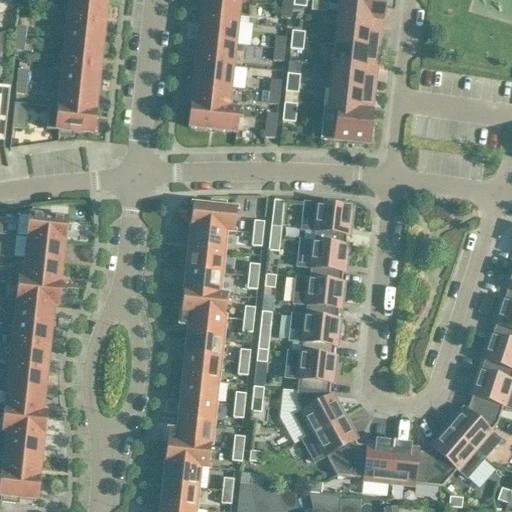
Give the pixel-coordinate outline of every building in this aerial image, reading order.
[(34,10),(35,0),(25,0),(24,9),(34,10)] [(237,24),(239,2),(217,0),(201,0),(199,20),(237,24)] [(305,9),(306,0),(293,0),(292,7),(305,9)] [(382,8),(382,0),(339,0),(339,4),(383,8),(382,8)] [(103,27),(106,5),(69,1),(66,23),(103,27)] [(383,9),(383,8),(339,4),(337,25),(380,30),(382,9),(383,9)] [(290,20),(291,8),(282,7),(280,19),(290,20)] [(10,11),(0,13),(0,31),(14,29),(10,11)] [(234,46),(237,24),(199,20),(197,42),(234,46)] [(101,48),(103,27),(66,23),(64,44),(101,48)] [(377,51),(380,30),(337,25),(334,46),(377,51)] [(16,27),(14,39),(24,40),(26,28),(16,27)] [(303,43),(304,34),(291,33),(290,42),(303,43)] [(275,38),(274,50),(283,51),(285,39),(275,38)] [(23,52),(24,40),(14,39),(13,51),(23,52)] [(232,67),(234,46),(197,42),(195,63),(232,67)] [(302,52),(303,43),(290,42),(289,51),(302,52)] [(99,70),(101,48),(64,44),(62,66),(99,70)] [(375,72),(377,51),(334,46),(332,67),(375,72)] [(282,63),(283,51),(274,50),(272,62),(282,63)] [(229,89),(232,67),(195,63),(192,85),(229,89)] [(96,91),(99,70),(62,66),(59,87),(96,91)] [(373,93),(375,72),(332,67),(330,89),(373,93)] [(27,72),(17,71),(16,83),(26,84),(27,72)] [(298,86),(299,77),(286,76),(285,85),(298,86)] [(270,81),(269,93),(279,94),(280,82),(270,81)] [(25,96),(26,84),(16,83),(15,95),(25,96)] [(227,109),(229,89),(192,85),(190,105),(227,109)] [(297,95),(298,86),(285,85),(284,93),(297,95)] [(0,141),(3,142),(9,88),(0,87),(0,141)] [(94,112),(96,91),(59,87),(57,108),(94,112)] [(370,116),(373,93),(330,89),(327,110),(327,111),(370,116)] [(277,106),(279,94),(269,93),(268,105),(277,106)] [(28,106),(14,104),(11,129),(25,131),(28,106)] [(237,110),(227,109),(190,105),(188,129),(235,134),(237,110)] [(295,115),(296,106),(283,105),(282,114),(295,115)] [(95,112),(94,112),(57,108),(48,107),(45,130),(58,132),(58,137),(72,139),(72,133),(92,135),(95,112)] [(367,146),(370,116),(327,111),(327,110),(322,109),(319,141),(367,146)] [(294,124),(295,115),(282,114),(281,123),(294,124)] [(267,115),(265,127),(275,128),(276,116),(267,115)] [(274,139),(275,128),(265,127),(264,138),(274,139)] [(224,204),(212,203),(211,208),(192,206),(189,229),(190,229),(225,233),(233,234),(235,210),(223,209),(224,204)] [(299,244),(348,249),(348,248),(345,247),(346,237),(349,237),(351,214),(353,214),(354,209),(340,208),(336,208),(336,207),(303,204),(300,231),(313,233),(312,244),(299,242),(299,244)] [(26,239),(27,239),(27,238),(64,242),(66,220),(49,218),(49,212),(32,210),(31,216),(29,216),(26,239)] [(253,222),(252,235),(262,236),(263,223),(253,222)] [(281,228),(270,227),(269,240),(279,241),(281,228)] [(222,254),(225,233),(190,229),(188,251),(222,254)] [(261,248),(262,236),(252,235),(251,247),(261,248)] [(61,264),(64,242),(27,238),(27,239),(24,260),(61,264)] [(279,241),(269,240),(267,252),(278,253),(279,241)] [(348,249),(299,244),(296,268),(309,270),(308,281),(295,279),(295,281),(343,286),(344,285),(341,284),(342,274),(345,274),(348,249)] [(220,275),(222,254),(188,251),(185,271),(220,275)] [(59,285),(61,264),(24,260),(22,280),(22,281),(59,285)] [(249,265),(247,278),(257,279),(259,266),(249,265)] [(511,266),(503,291),(506,291),(503,302),(500,301),(500,302),(511,305),(511,266)] [(218,296),(220,275),(185,271),(183,292),(218,296)] [(275,277),(265,276),(263,289),(274,290),(275,277)] [(256,291),(257,279),(247,278),(246,290),(256,291)] [(57,308),(59,285),(22,281),(22,280),(18,280),(16,302),(53,306),(53,307),(57,308)] [(343,286),(295,281),(292,305),(305,307),(304,318),(291,316),(291,318),(339,323),(339,322),(337,321),(338,311),(341,311),(343,286)] [(226,296),(218,296),(183,292),(182,292),(180,314),(223,319),(226,296)] [(50,328),(53,307),(53,306),(16,302),(13,324),(50,328)] [(511,305),(500,302),(492,326),(494,327),(491,337),(488,336),(488,337),(511,344),(511,305)] [(244,308),(243,321),(253,322),(254,309),(244,308)] [(271,314),(261,313),(259,326),(270,327),(271,314)] [(221,340),(223,319),(180,314),(179,326),(188,326),(187,336),(221,340)] [(339,323),(291,318),(288,342),(301,344),(300,355),(287,353),(287,355),(335,360),(335,359),(333,358),(334,347),(337,348),(339,323)] [(251,334),(253,322),(243,321),(241,333),(251,334)] [(48,349),(50,328),(13,324),(11,345),(48,349)] [(219,362),(221,340),(187,336),(184,358),(219,362)] [(511,344),(488,337),(480,361),(483,362),(480,372),(477,372),(511,384),(511,383),(511,378),(511,344)] [(46,371),(48,349),(11,345),(9,367),(46,371)] [(239,351),(238,364),(248,365),(249,352),(239,351)] [(267,352),(257,351),(255,363),(266,364),(267,352)] [(335,360),(287,355),(284,379),(297,381),(296,393),(329,396),(330,385),(333,385),(335,360)] [(216,383),(219,362),(184,358),(182,379),(216,383)] [(247,377),(248,365),(238,364),(237,376),(247,377)] [(43,393),(46,371),(9,367),(6,389),(43,393)] [(511,384),(477,372),(469,397),(471,398),(468,408),(499,419),(502,408),(511,410),(511,384)] [(214,405),(216,383),(182,379),(180,401),(214,405)] [(263,389),(253,388),(251,401),(262,402),(263,389)] [(41,414),(41,413),(43,393),(6,389),(4,410),(41,414)] [(344,419),(335,403),(332,396),(329,398),(329,396),(296,393),(295,403),(301,413),(294,417),(306,438),(301,441),(302,442),(344,419)] [(235,394),(233,407),(243,408),(245,395),(235,394)] [(212,426),(214,405),(180,401),(177,422),(212,426)] [(262,402),(251,401),(250,413),(260,414),(262,402)] [(242,420),(243,408),(233,407),(232,419),(242,420)] [(499,419),(468,408),(465,412),(463,410),(446,429),(483,461),(499,442),(489,433),(497,425),(499,419)] [(45,414),(41,413),(41,414),(4,410),(2,433),(6,433),(6,432),(43,436),(45,414)] [(357,447),(356,447),(354,442),(356,441),(353,434),(344,419),(302,442),(314,464),(325,458),(336,477),(353,479),(357,447)] [(210,448),(212,426),(177,422),(176,432),(167,431),(166,443),(210,448)] [(446,429),(434,442),(429,448),(432,450),(428,455),(424,487),(441,489),(456,471),(466,480),(483,461),(446,429)] [(40,458),(43,436),(6,432),(6,433),(3,454),(40,458)] [(233,437),(232,450),(242,451),(243,439),(233,437)] [(393,444),(375,442),(374,446),(367,445),(366,448),(357,447),(353,479),(363,480),(362,483),(388,486),(393,444)] [(207,470),(210,448),(166,443),(164,465),(199,469),(207,470)] [(428,455),(417,453),(417,450),(410,450),(410,446),(393,444),(388,486),(413,489),(413,486),(424,487),(428,455)] [(241,464),(242,451),(232,450),(231,462),(241,464)] [(262,454),(249,452),(248,463),(261,464),(262,454)] [(38,479),(40,458),(3,454),(1,474),(1,475),(38,479)] [(197,489),(199,469),(164,465),(162,486),(197,489)] [(36,502),(38,479),(1,475),(1,474),(0,474),(0,477),(0,497),(1,498),(0,503),(17,505),(18,500),(36,502)] [(231,493),(233,481),(223,480),(221,492),(231,493)] [(320,496),(321,485),(309,484),(308,494),(320,496)] [(195,510),(197,489),(162,486),(160,506),(195,510)] [(236,511),(255,511),(250,489),(239,488),(236,511)] [(250,489),(254,504),(285,497),(284,492),(250,489)] [(509,496),(511,493),(501,490),(496,502),(506,505),(509,496)] [(230,506),(231,493),(221,492),(220,505),(230,506)] [(461,510),(462,500),(449,498),(448,509),(461,510)]
